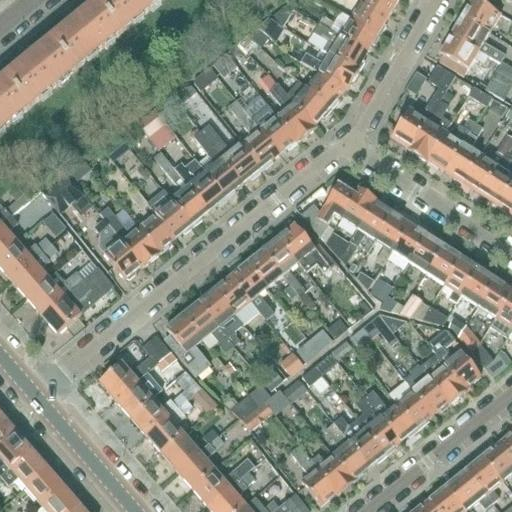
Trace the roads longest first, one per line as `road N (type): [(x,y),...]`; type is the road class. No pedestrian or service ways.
road 1 (residential): [(35,396),(345,144)]
road 2 (residential): [(345,144),(511,253)]
road 3 (residential): [(371,511),(511,399)]
road 4 (residential): [(345,144),(434,0)]
road 5 (tertiary): [(136,511),(35,396)]
